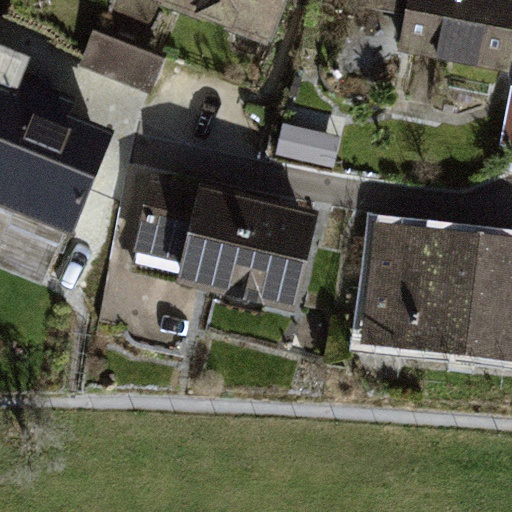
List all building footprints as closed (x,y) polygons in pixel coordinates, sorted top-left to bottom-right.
[(275,0),(127,0),(254,51),(275,0)] [(511,32),(511,0),(354,0),(353,5),(405,15),(397,59),(504,79),(511,32)] [(153,93),(165,61),(98,36),(86,67),(153,93)] [(0,237),(53,258),(91,155),(61,144),(65,134),(0,109),(0,237)] [(321,227),(168,182),(140,276),(293,321),(321,227)] [(511,255),(371,235),(351,354),(511,376),(511,255)]
